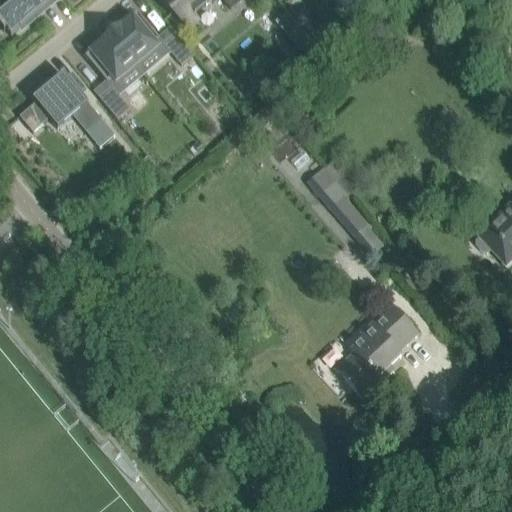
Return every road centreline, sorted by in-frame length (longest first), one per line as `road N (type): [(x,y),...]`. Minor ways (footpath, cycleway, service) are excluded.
road 1 (unclassified): [(283,511),(0,172)]
road 2 (residential): [(374,511),(511,385)]
road 3 (residential): [(0,92),(108,0)]
